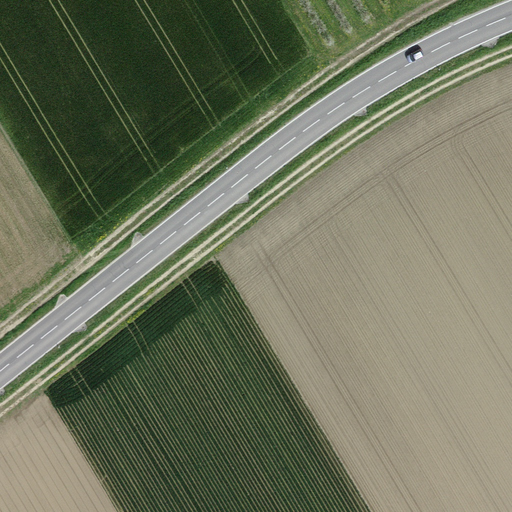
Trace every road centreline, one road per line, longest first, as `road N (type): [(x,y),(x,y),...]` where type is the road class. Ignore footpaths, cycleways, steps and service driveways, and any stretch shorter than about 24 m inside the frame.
road 1 (unclassified): [(511,18),(461,34),(277,156),(0,383)]
road 2 (track): [(0,419),(383,123),(511,55)]
road 3 (track): [(0,323),(382,37),(470,0)]
